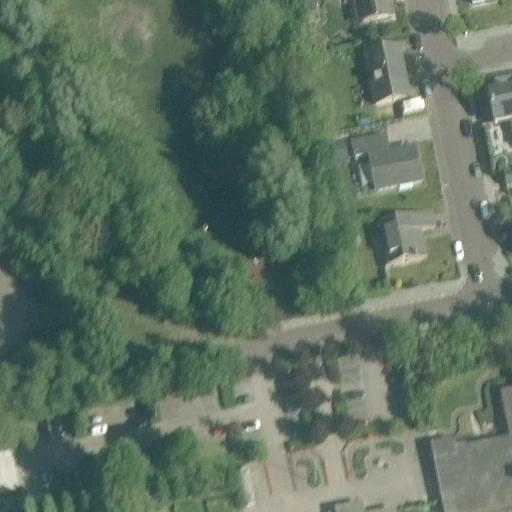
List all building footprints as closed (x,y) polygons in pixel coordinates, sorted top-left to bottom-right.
[(354,0),(359,24),(390,18),(386,0),(354,0)] [(316,13),(304,16),(306,26),(319,24),(316,13)] [(373,106),(407,100),(397,49),(363,56),(373,106)] [(511,147),(511,146),(511,91),(486,96),(492,126),(507,123),(511,147)] [(375,194),(420,185),(414,151),(388,156),(384,137),(351,144),(354,160),(369,157),(371,166),(369,167),(375,194)] [(343,147),(330,149),(333,164),(346,162),(343,147)] [(505,189),(511,187),(511,173),(502,176),(505,189)] [(418,233),(433,230),(430,215),(380,225),(388,267),(424,260),(418,233)] [(511,511),(511,390),(498,394),(507,440),(486,444),(487,451),(463,456),(461,446),(453,448),(451,442),(428,447),(440,511),(511,511)]
